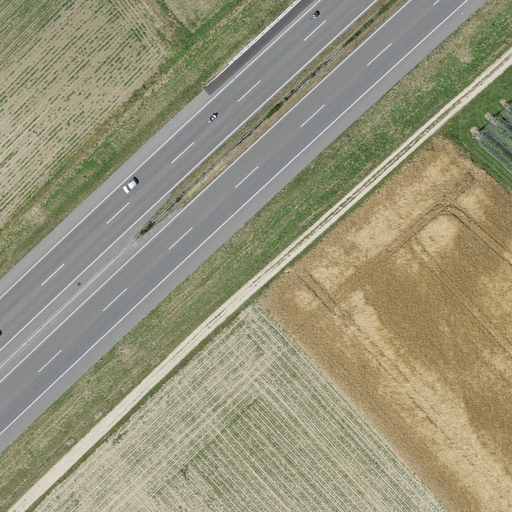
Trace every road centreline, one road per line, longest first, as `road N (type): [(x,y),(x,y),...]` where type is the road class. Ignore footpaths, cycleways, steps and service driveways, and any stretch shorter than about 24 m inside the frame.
road 1 (track): [(16,511),(201,333),(511,56)]
road 2 (motorway): [(0,409),(440,0)]
road 3 (motorway): [(349,0),(0,325)]
